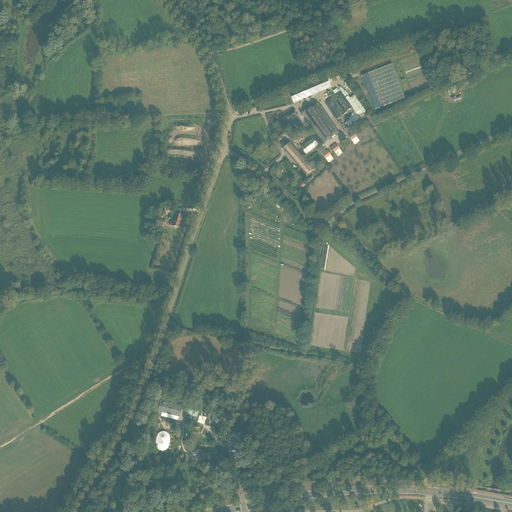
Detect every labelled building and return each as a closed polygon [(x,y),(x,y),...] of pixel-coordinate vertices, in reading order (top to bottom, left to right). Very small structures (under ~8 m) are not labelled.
[(368,73),(381,107),(405,98),(392,64),(368,73)] [(334,91),(347,111),(357,105),(354,101),(352,102),(350,100),(353,98),(351,96),(347,98),(344,93),(343,94),(339,88),(334,91)] [(303,113),(311,124),(324,143),(332,138),(332,137),(338,133),(318,103),(311,108),(311,107),(303,113)] [(283,116),(288,123),(298,116),(294,109),(283,116)] [(351,140),(356,136),(353,131),(348,135),(351,140)] [(286,139),(280,144),(284,148),(283,148),(292,158),(307,176),(314,169),(312,167),(313,167),(315,165),(312,161),(310,163),(309,163),(307,161),(307,162),(304,158),(290,143),(289,143),(286,139)] [(311,139),(302,146),(307,152),(316,145),(311,139)] [(331,147),(334,152),(339,148),(336,143),(331,147)] [(322,153),(325,158),(330,155),(327,149),(322,153)] [(248,170),(245,175),(244,176),(245,176),(243,179),(247,182),(249,179),(251,180),(255,182),(258,177),(255,174),(255,175),(248,170)] [(296,185),(300,189),(305,185),(301,181),(296,185)] [(170,221),(170,222),(171,223),(170,225),(170,226),(172,226),(178,228),(180,222),(182,216),(177,214),(175,213),(173,220),(172,222),(170,221)] [(155,224),(163,227),(165,222),(162,221),(163,220),(160,219),(159,220),(153,218),(152,222),(155,223),(155,224)] [(158,399),(153,413),(154,413),(155,413),(155,414),(161,415),(160,417),(181,422),(185,408),(181,407),(182,406),(158,399)] [(156,449),(167,451),(170,434),(160,432),(156,449)] [(201,462),(201,450),(192,451),(192,455),(193,455),(193,462),(201,462)]
